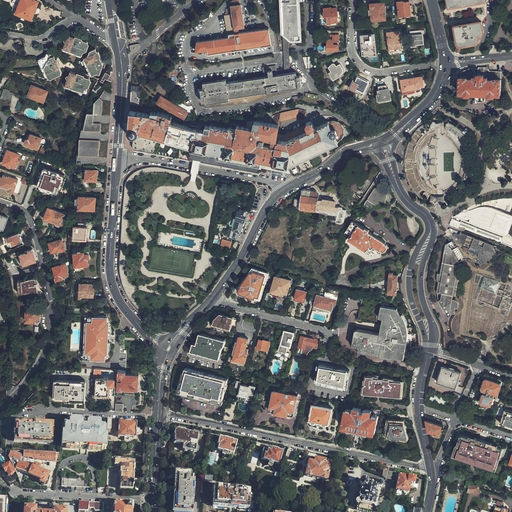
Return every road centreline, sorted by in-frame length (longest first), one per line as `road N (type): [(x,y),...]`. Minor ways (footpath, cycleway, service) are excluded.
road 1 (residential): [(158,414),(431,468)]
road 2 (tertiary): [(117,155),(110,279),(120,303),(168,350)]
road 3 (residential): [(283,190),(117,155)]
road 4 (residential): [(445,63),(376,71),(359,64),(351,50),(352,0)]
road 5 (tertiary): [(427,217),(408,279),(429,351)]
road 6 (tertiary): [(429,351),(432,326),(419,278),(433,234),(427,217)]
road 7 (residential): [(18,492),(153,502)]
road 8 (residential): [(0,32),(41,37),(77,18),(118,42)]
road 9 (secondary): [(283,190),(212,298)]
road 10 (residential): [(212,298),(331,331)]
